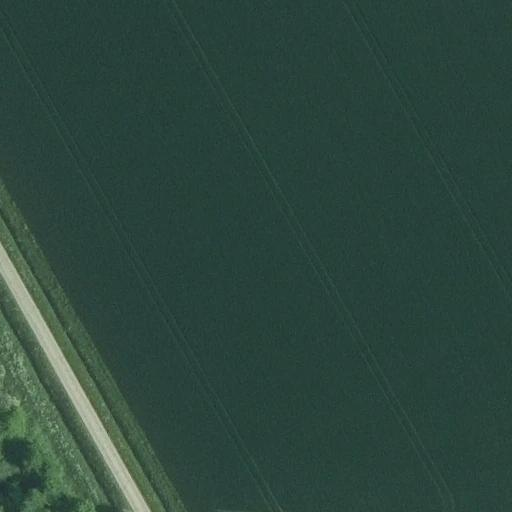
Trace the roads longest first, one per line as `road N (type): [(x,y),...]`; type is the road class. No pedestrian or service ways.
road 1 (unclassified): [(140,511),(0,258)]
road 2 (track): [(72,511),(0,376)]
